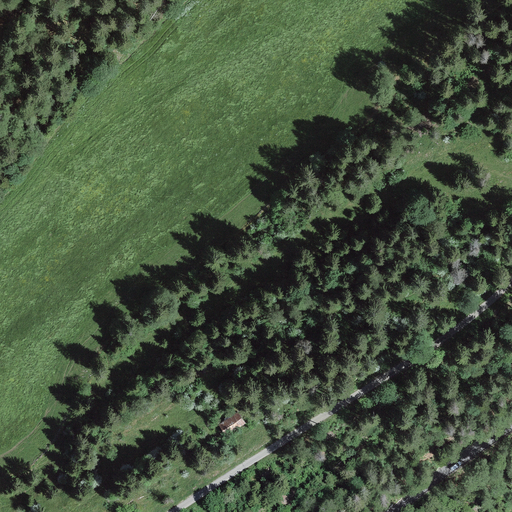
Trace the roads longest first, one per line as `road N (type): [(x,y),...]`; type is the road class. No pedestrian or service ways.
road 1 (unclassified): [(511,286),(430,349),(173,511)]
road 2 (unclassified): [(511,424),(395,511)]
